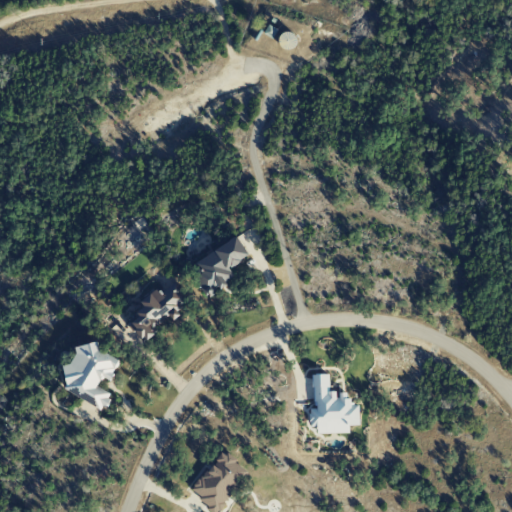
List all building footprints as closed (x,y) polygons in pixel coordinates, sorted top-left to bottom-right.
[(249,255),(238,236),(188,265),(205,295),(235,278),(229,267),(249,255)] [(140,301),(144,306),(136,313),(138,316),(128,324),(141,342),(154,333),(150,329),(169,315),(170,317),(190,302),(175,281),(161,292),(158,287),(140,301)] [(63,388),(97,408),(106,406),(109,401),(107,392),(96,386),(102,376),(113,383),(111,372),(119,360),(99,348),(97,341),(74,346),(76,353),(69,364),(62,365),(66,383),(63,388)] [(329,391),(328,373),(313,374),(314,408),(309,408),(309,426),(316,426),(317,433),(348,432),(348,425),(358,425),(358,405),(348,405),(348,391),(329,391)] [(248,469),(221,450),(190,492),(216,511),(248,469)]
